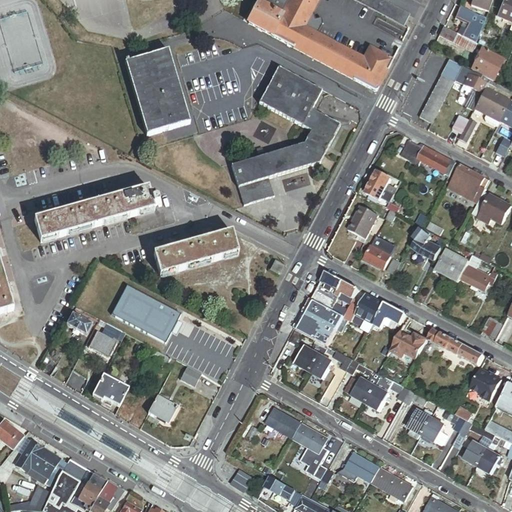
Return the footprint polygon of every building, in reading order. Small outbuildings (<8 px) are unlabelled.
[(394,61),(371,49),(365,60),(305,28),(319,0),(292,0),(284,15),(272,37),(376,92),(378,91),(394,61)] [(354,0),(404,26),(411,14),(384,0),(354,0)] [(492,13),(495,0),(476,0),(474,7),(492,13)] [(511,0),(507,0),(500,18),(511,23),(511,0)] [(284,15),(260,3),(249,24),(272,37),(284,15)] [(488,21),(463,8),(458,18),(466,22),(473,26),(470,32),(463,28),(459,35),(479,45),(488,21)] [(473,26),(466,22),(463,28),(470,32),(473,26)] [(459,35),(446,28),(441,37),(454,44),(459,35)] [(479,46),(479,45),(459,35),(454,44),(474,55),(479,46)] [(495,81),(505,61),(483,51),(474,70),(495,81)] [(190,125),(167,52),(123,65),(146,138),(190,125)] [(450,61),(442,77),(454,83),(456,84),(457,82),(464,68),(450,61)] [(491,81),(464,67),(464,68),(457,82),(464,86),(473,90),(483,95),(486,89),(488,86),(491,81)] [(323,92),(278,68),(259,105),(311,133),(304,145),(231,166),(244,206),(275,197),(270,179),(321,164),(341,127),(312,111),(323,92)] [(432,124),(454,83),(442,77),(420,118),(432,124)] [(511,92),(491,81),(488,86),(511,98),(511,92)] [(470,97),(473,90),(464,86),(461,92),(470,97)] [(511,103),(486,89),(483,95),(475,112),(487,118),(488,117),(501,124),(511,103)] [(475,112),(483,95),(473,90),(470,97),(464,107),(474,112),(475,112)] [(501,124),(511,129),(511,102),(511,103),(501,124)] [(488,117),(487,118),(485,121),(486,124),(497,130),(499,125),(500,126),(501,124),(488,117)] [(454,131),(462,136),(467,126),(468,125),(459,120),(454,131)] [(462,136),(460,140),(468,144),(475,130),(467,126),(462,136)] [(493,153),(505,159),(511,148),(511,145),(511,144),(501,139),(493,153)] [(411,169),(423,146),(420,147),(410,142),(399,162),(411,169)] [(423,151),(425,147),(423,146),(411,169),(416,171),(419,166),(448,181),(450,177),(446,175),(418,160),(423,151)] [(444,157),(425,147),(423,151),(442,160),(444,157)] [(442,160),(423,151),(418,160),(446,175),(451,165),(442,160)] [(453,162),(444,157),(442,160),(451,165),(453,162)] [(457,164),(453,162),(451,165),(446,175),(450,177),(457,164)] [(486,180),(462,167),(457,176),(481,188),(482,189),(486,180)] [(387,192),(390,186),(393,181),(380,174),(374,185),(387,192)] [(481,188),(457,176),(449,191),(479,206),(483,198),(480,197),(481,195),(478,193),(481,188)] [(403,183),(396,180),(394,184),(400,188),(398,191),(390,186),(387,192),(392,194),(391,195),(396,197),(403,183)] [(482,189),(481,188),(478,193),(481,195),(480,197),(483,198),(485,194),(491,183),(486,180),(482,189)] [(387,192),(374,185),(368,196),(382,203),(383,199),(387,193),(387,192)] [(152,200),(150,194),(148,190),(36,223),(42,246),(138,217),(155,212),(154,208),(152,200)] [(157,192),(150,194),(152,200),(156,199),(157,202),(160,201),(157,192)] [(389,211),(396,197),(391,195),(387,193),(383,199),(388,201),(384,208),(389,211)] [(497,200),(485,194),(483,198),(479,206),(474,215),(480,218),(478,221),(489,227),(492,221),(503,227),(511,209),(511,208),(502,203),(497,200)] [(156,199),(152,200),(154,208),(161,206),(160,201),(157,202),(156,199)] [(368,242),(381,218),(363,208),(351,232),(368,242)] [(393,213),(389,211),(383,221),(387,223),(388,222),(393,213)] [(394,225),(399,216),(393,213),(388,222),(394,225)] [(239,255),(233,233),(154,256),(160,278),(239,255)] [(422,256),(430,245),(434,240),(426,234),(422,240),(419,244),(415,250),(422,256)] [(385,244),(378,240),(367,262),(386,272),(392,259),(385,254),(386,252),(382,250),(385,244)] [(437,264),(444,251),(430,245),(422,256),(437,264)] [(471,265),(472,264),(450,252),(439,273),(461,284),(463,280),(468,270),(471,265)] [(482,256),(480,259),(483,261),(490,264),(492,261),(482,256)] [(480,259),(475,257),(472,264),(471,265),(478,269),(483,261),(480,259)] [(402,265),(395,261),(388,273),(396,277),(402,265)] [(0,318),(15,314),(0,262),(0,318)] [(280,277),(285,268),(276,263),(271,272),(280,277)] [(478,269),(471,265),(468,270),(492,283),(495,278),(478,269)] [(468,270),(463,280),(466,282),(487,293),(492,284),(492,283),(468,270)] [(361,292),(330,275),(329,276),(322,288),(341,299),(341,298),(342,299),(344,295),(354,301),(355,301),(356,302),(357,301),(361,292)] [(137,291),(124,284),(107,316),(120,323),(137,291)] [(322,288),(315,302),(316,303),(333,312),(338,304),(341,299),(322,288)] [(163,330),(169,318),(173,310),(137,291),(120,323),(156,342),(160,334),(163,330)] [(352,305),(354,301),(344,295),(342,299),(342,300),(352,305)] [(364,305),(357,317),(376,327),(387,306),(369,296),(364,305)] [(357,317),(364,305),(357,301),(356,302),(355,301),(350,310),(349,313),(346,319),(346,320),(349,322),(354,324),(357,317)] [(338,332),(346,319),(333,312),(316,303),(301,332),(327,347),(330,348),(338,332)] [(349,313),(342,309),(343,306),(338,304),(333,312),(346,319),(349,313)] [(387,306),(376,327),(385,332),(391,321),(396,311),(387,306)] [(96,320),(76,309),(73,316),(93,327),(95,323),(96,320)] [(396,311),(391,321),(401,327),(407,317),(396,311)] [(93,327),(73,316),(67,327),(87,338),(93,327)] [(174,321),(169,318),(163,330),(160,334),(166,337),(174,321)] [(342,334),(349,322),(346,320),(346,319),(338,332),(342,334)] [(498,339),(505,326),(492,319),(485,333),(498,339)] [(118,332),(107,327),(106,328),(102,336),(113,342),(118,332)] [(292,343),(298,347),(304,335),(298,332),(292,343)] [(429,341),(432,343),(437,333),(434,332),(429,341)] [(432,343),(439,346),(444,337),(437,333),(432,343)] [(117,345),(113,342),(102,336),(97,334),(89,349),(109,360),(117,345)] [(413,340),(402,334),(390,358),(414,371),(423,353),(424,351),(429,343),(416,336),(413,340)] [(460,358),(465,348),(444,337),(439,346),(460,358)] [(321,358),(327,347),(318,343),(315,348),(318,350),(315,355),(321,358)] [(485,358),(465,348),(460,358),(479,368),(485,358)] [(158,353),(151,349),(140,370),(144,372),(143,374),(160,383),(168,368),(172,371),(176,364),(158,354),(158,353)] [(297,367),(311,375),(321,358),(315,355),(306,350),(297,367)] [(346,362),(348,359),(338,353),(336,357),(346,362)] [(346,362),(336,357),(334,360),(344,366),(346,362)] [(321,358),(311,375),(326,383),(335,366),(321,358)] [(349,373),(355,362),(348,359),(346,362),(344,366),(342,370),(349,373)] [(361,365),(355,362),(349,373),(355,377),(357,371),(361,365)] [(380,383),(383,377),(361,365),(357,371),(380,383)] [(493,399),(503,380),(483,369),(480,375),(474,386),(473,388),(493,399)] [(474,386),(480,375),(475,372),(470,380),(472,382),(471,384),(474,386)] [(131,388),(106,375),(93,398),(103,403),(104,401),(119,409),(131,388)] [(405,388),(383,376),(383,377),(380,383),(376,389),(384,394),(386,390),(384,389),(385,387),(401,396),(405,388)] [(353,398),(360,384),(354,381),(346,394),(353,398)] [(353,398),(367,406),(376,389),(362,381),(360,384),(353,398)] [(511,384),(511,385),(500,407),(511,412),(511,384)] [(187,405),(194,390),(191,388),(183,403),(187,405)] [(412,392),(405,388),(401,396),(399,400),(405,403),(412,392)] [(376,389),(367,406),(381,414),(387,403),(389,399),(391,397),(384,394),(376,389)] [(418,395),(412,392),(405,403),(411,406),(414,400),(418,395)] [(426,407),(430,401),(418,395),(414,400),(426,407)] [(178,409),(158,398),(148,416),(156,420),(157,419),(169,425),(178,409)] [(474,412),(463,407),(458,416),(462,418),(469,422),(474,412)] [(427,411),(424,416),(431,420),(433,415),(427,411)] [(462,419),(462,418),(458,416),(448,411),(444,420),(457,427),(462,419)] [(296,442),(304,428),(277,413),(269,427),(296,442)] [(421,437),(423,438),(433,421),(431,420),(424,416),(418,413),(415,418),(408,430),(411,431),(409,436),(419,441),(421,437)] [(456,430),(462,434),(468,422),(462,419),(457,427),(456,430)] [(433,421),(423,438),(437,446),(444,435),(447,429),(433,421)] [(468,422),(462,434),(468,437),(474,426),(468,422)] [(511,433),(491,422),(487,432),(497,437),(511,444),(511,433)] [(0,441),(9,448),(19,435),(4,423),(0,427),(0,441)] [(331,443),(304,428),(296,442),(323,457),(331,443)] [(255,445),(261,434),(256,430),(249,442),(255,445)] [(14,452),(24,439),(19,435),(9,448),(14,452)] [(450,438),(444,435),(437,446),(442,448),(446,447),(450,438)] [(511,444),(497,437),(488,453),(493,455),(499,446),(511,452),(508,460),(511,461),(511,444)] [(67,465),(31,442),(15,467),(27,474),(30,469),(48,480),(45,486),(54,491),(59,480),(67,465)] [(464,461),(478,469),(488,453),(474,445),(464,461)] [(488,453),(478,469),(493,477),(499,466),(502,461),(493,455),(488,453)] [(374,486),(382,472),(356,457),(348,471),(374,486)] [(86,472),(69,462),(67,465),(59,480),(54,491),(43,511),(85,511),(84,511),(80,511),(77,510),(76,511),(73,511),(66,507),(86,472)] [(273,478),(276,473),(269,470),(265,468),(262,472),(273,478)] [(323,483),(330,472),(324,469),(318,480),(323,483)] [(336,476),(330,472),(323,483),(329,487),(336,476)] [(409,487),(382,472),(374,486),(401,501),(409,487)] [(94,476),(84,492),(91,496),(93,497),(103,481),(94,476)] [(289,488),(272,479),(269,486),(267,489),(277,494),(283,498),(289,488)] [(93,497),(91,496),(89,498),(92,500),(91,502),(95,505),(107,484),(103,481),(93,497)] [(329,487),(323,483),(321,488),(327,492),(329,487)] [(112,511),(124,494),(107,484),(95,505),(106,511),(107,510),(110,511),(112,511)] [(309,498),(311,493),(296,484),(293,489),(309,498)] [(293,491),(289,488),(283,498),(288,500),(293,491)] [(275,498),(277,494),(267,489),(265,493),(275,498)] [(91,496),(84,492),(80,500),(82,501),(84,498),(91,502),(92,500),(89,498),(91,496)] [(299,508),(305,497),(297,493),(291,503),(299,508)] [(86,509),(85,511),(90,511),(95,505),(91,502),(84,498),(82,501),(80,500),(79,501),(84,505),(83,507),(86,509)] [(454,511),(437,503),(433,500),(426,511),(454,511)] [(325,511),(304,501),(299,510),(301,511),(325,511)]
